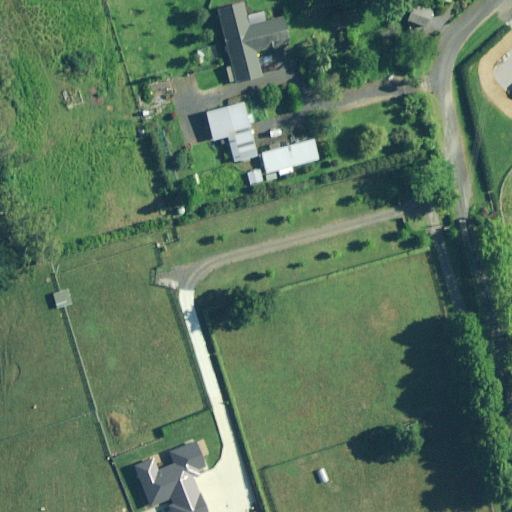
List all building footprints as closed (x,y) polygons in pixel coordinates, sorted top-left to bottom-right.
[(244,18),(240,3),(215,10),(230,66),(225,67),(229,84),(261,76),(255,52),(287,43),(280,17),(267,20),(265,12),(244,18)] [(430,10),(411,4),(406,21),(425,27),(430,10)] [(256,156),(241,103),(204,114),(212,140),(226,136),(233,162),(256,156)] [(279,174),(292,171),(290,167),(319,159),(314,139),(260,153),(265,173),(278,169),(279,174)] [(262,179),(259,169),(246,173),(249,182),(262,179)]
